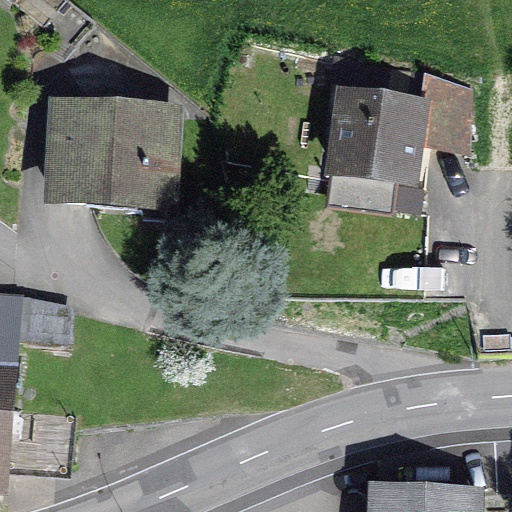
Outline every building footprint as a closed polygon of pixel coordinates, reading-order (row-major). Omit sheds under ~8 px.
[(246,70),(251,54),(237,50),(233,66),(246,70)] [(396,213),(421,216),(424,190),(419,190),(424,152),(471,157),(481,80),(424,73),(420,100),(407,99),(410,70),(345,62),(341,91),(334,90),(322,180),(331,181),(327,210),(395,218),(396,213)] [(42,212),(179,218),(185,106),(48,100),(42,212)] [(23,295),(0,293),(0,502),(8,503),(10,480),(71,484),(76,418),(14,414),(23,295)] [(484,511),(485,490),(367,487),(366,511),(484,511)]
